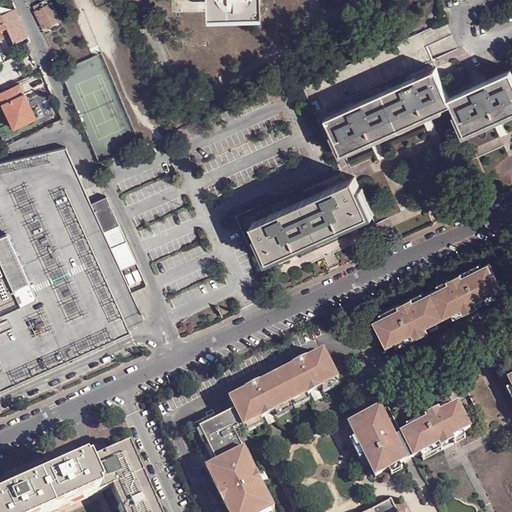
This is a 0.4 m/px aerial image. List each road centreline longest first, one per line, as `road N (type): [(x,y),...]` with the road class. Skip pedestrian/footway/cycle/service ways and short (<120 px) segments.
road 1 (residential): [(511,212),(121,385)]
road 2 (residential): [(175,511),(121,385)]
road 3 (residential): [(121,385),(0,440)]
road 4 (residential): [(70,121),(19,0)]
